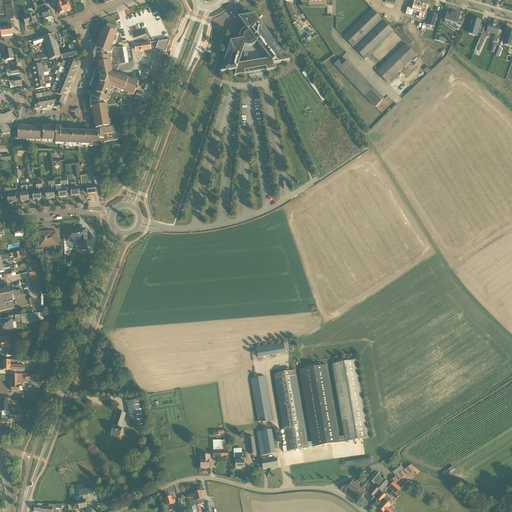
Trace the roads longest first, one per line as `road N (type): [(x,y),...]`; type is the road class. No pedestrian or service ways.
road 1 (track): [(511,337),(451,273),(306,54),(281,0)]
road 2 (primary): [(22,511),(126,234)]
road 3 (unclassified): [(363,511),(323,488),(268,491),(202,477),(174,482),(117,511)]
road 4 (primary): [(115,230),(28,465)]
road 5 (primary): [(197,4),(124,204)]
road 6 (primary): [(135,207),(208,8)]
road 7 (residential): [(26,102),(23,115),(30,118),(65,109),(87,53),(76,19)]
